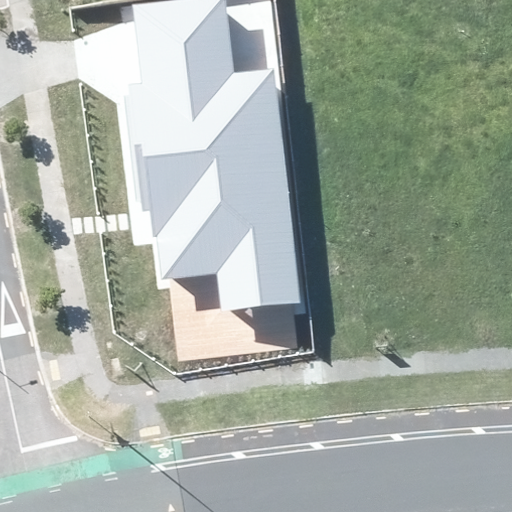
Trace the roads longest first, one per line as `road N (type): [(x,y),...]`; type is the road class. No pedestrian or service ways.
road 1 (residential): [(191,511),(325,490),(511,481)]
road 2 (residential): [(23,511),(0,386)]
